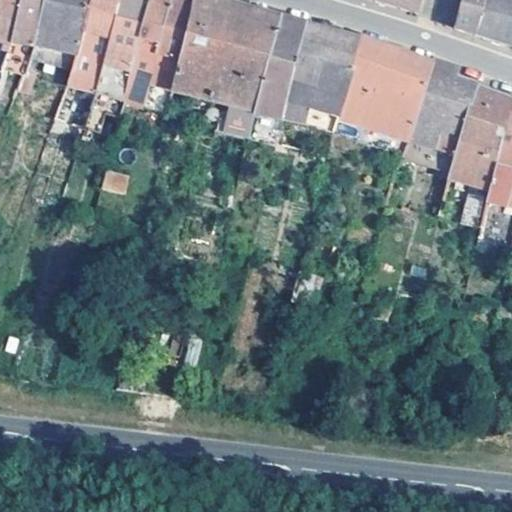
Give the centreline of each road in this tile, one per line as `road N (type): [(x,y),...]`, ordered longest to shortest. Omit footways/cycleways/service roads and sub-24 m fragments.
road 1 (secondary): [(511,491),(0,433)]
road 2 (tertiary): [(511,72),(296,0)]
